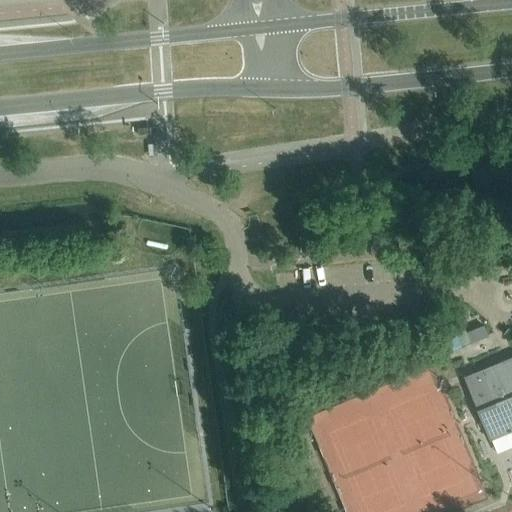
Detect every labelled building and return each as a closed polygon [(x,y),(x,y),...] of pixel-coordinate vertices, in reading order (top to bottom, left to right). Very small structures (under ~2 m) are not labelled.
[(296,231),(298,254),(310,253),(308,230),(296,231)] [(455,324),(445,327),(453,351),(463,348),(455,324)] [(491,438),(511,429),(511,358),(505,362),(466,378),(491,438)] [(369,366),(351,373),(356,386),(374,378),(369,366)] [(336,395),(344,392),(348,390),(340,367),(327,372),(336,395)]
